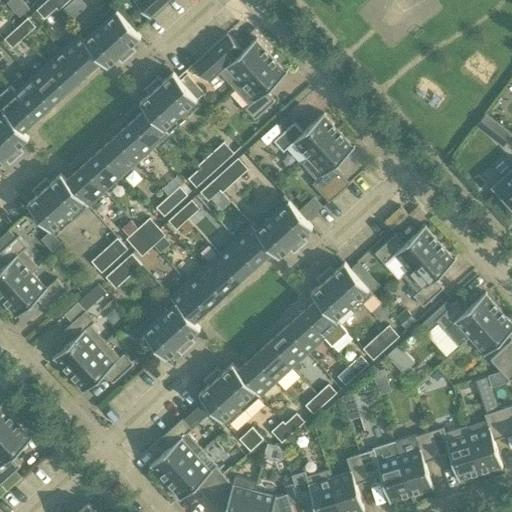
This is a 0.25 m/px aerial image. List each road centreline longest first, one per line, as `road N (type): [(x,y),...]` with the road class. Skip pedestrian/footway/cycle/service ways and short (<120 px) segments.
road 1 (residential): [(249,0),(511,289)]
road 2 (residential): [(161,511),(0,330)]
